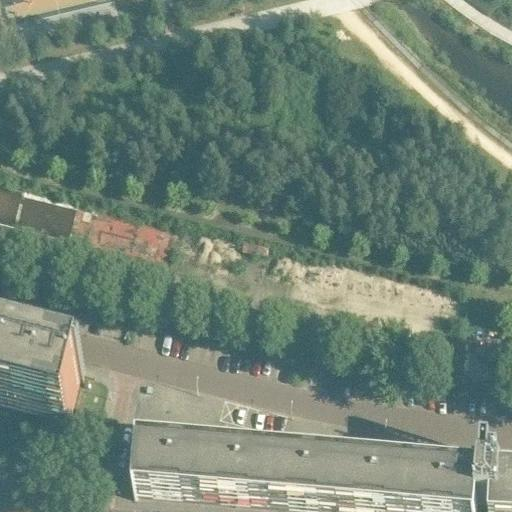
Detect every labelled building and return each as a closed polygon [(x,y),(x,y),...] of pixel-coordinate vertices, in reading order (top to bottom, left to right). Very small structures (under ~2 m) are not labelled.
[(62,0),(14,0),(18,15),(0,19),(0,40),(1,44),(70,28),(62,0)] [(105,27),(153,14),(151,6),(130,11),(127,0),(121,0),(99,6),(105,27)] [(173,267),(182,233),(0,184),(0,216),(23,223),(22,227),(173,267)] [(411,313),(416,345),(448,340),(443,308),(411,313)] [(467,330),(466,364),(501,365),(502,330),(467,330)] [(0,409),(69,427),(81,378),(0,357),(0,409)] [(511,511),(511,478),(511,462),(511,454),(496,453),(495,467),(492,466),(492,459),(483,458),(482,468),(469,466),(468,474),(458,473),(459,459),(143,432),(141,457),(139,457),(137,472),(135,494),(135,502),(137,502),(137,499),(291,511),(511,511)]
